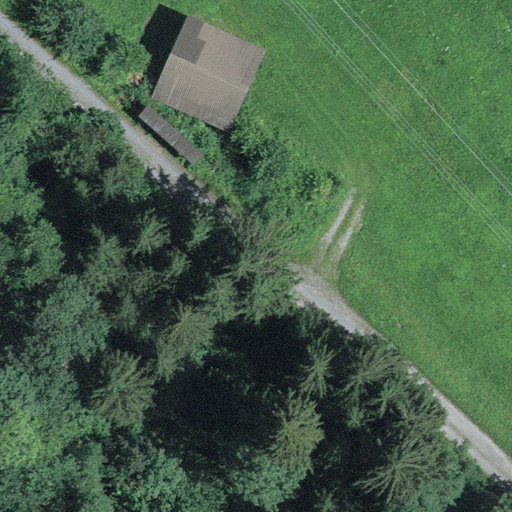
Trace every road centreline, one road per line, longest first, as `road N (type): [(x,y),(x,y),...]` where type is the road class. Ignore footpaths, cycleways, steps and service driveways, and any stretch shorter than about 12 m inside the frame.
road 1 (track): [(511,474),(207,202)]
road 2 (track): [(207,202),(0,27)]
